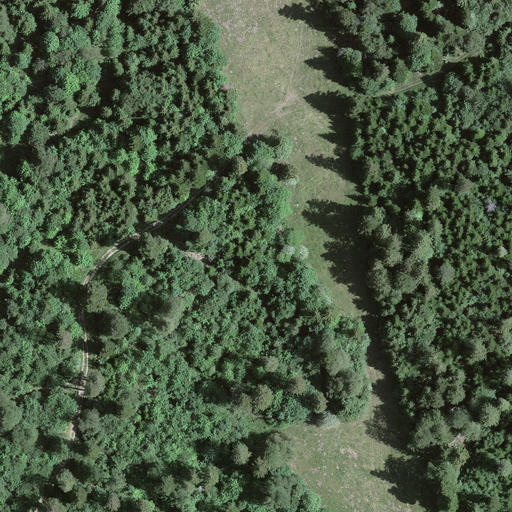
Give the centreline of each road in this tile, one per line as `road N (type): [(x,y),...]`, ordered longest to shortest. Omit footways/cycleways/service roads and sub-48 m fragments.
road 1 (track): [(37,511),(79,397),(87,281),(105,255),(178,211),(256,131)]
road 2 (track): [(341,97),(342,229),(379,433),(422,511)]
road 3 (track): [(511,18),(419,84),(349,96)]
road 4 (track): [(82,294),(0,163)]
